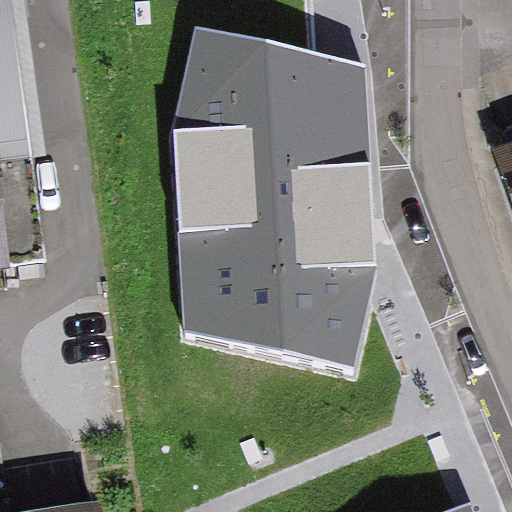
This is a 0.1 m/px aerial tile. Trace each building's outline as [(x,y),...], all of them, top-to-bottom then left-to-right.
[(11,0),(0,0),(0,271),(50,265),(35,164),(11,0)] [(24,0),(11,0),(35,164),(48,162),(24,0)] [(375,69),(194,25),(158,152),(180,348),(361,382),(391,266),(375,69)] [(511,153),(493,160),(511,213),(511,153)] [(477,511),(473,501),(445,511),(477,511)]
